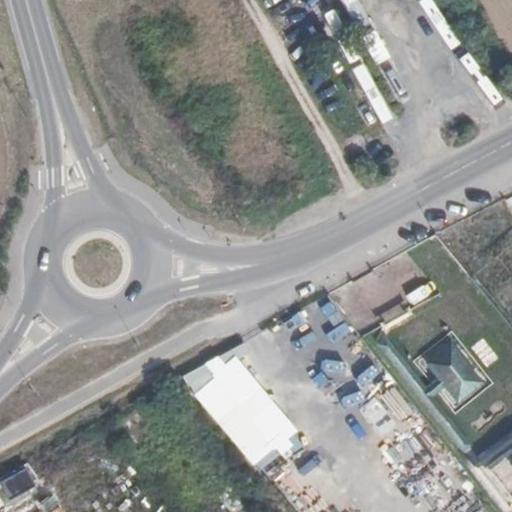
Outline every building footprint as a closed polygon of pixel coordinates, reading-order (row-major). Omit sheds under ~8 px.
[(355,32),(336,0),(306,0),(332,45),(355,32)] [(331,68),(365,130),(379,121),(346,61),(331,68)] [(511,247),(498,261),(511,274),(511,283),(497,299),(511,314),(511,313),(511,247)] [(373,309),(383,324),(401,312),(391,297),(373,309)] [(462,452),(471,445),(387,338),(377,344),(462,452)] [(456,403),(483,382),(451,341),(424,362),(456,403)] [(484,341),(473,348),(486,366),(496,358),(484,341)] [(511,435),(472,467),(506,511),(507,511),(511,508),(511,494),(509,496),(488,469),(511,449),(511,435)] [(511,449),(488,469),(509,496),(511,494),(511,449)] [(233,511),(228,499),(208,508),(210,511),(233,511)]
